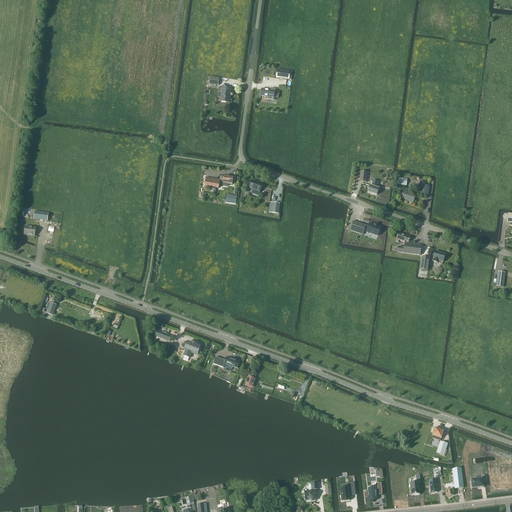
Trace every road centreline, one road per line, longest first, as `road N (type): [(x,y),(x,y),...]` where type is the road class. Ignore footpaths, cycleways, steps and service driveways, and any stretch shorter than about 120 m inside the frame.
road 1 (tertiary): [(511,443),(0,256)]
road 2 (unclassified): [(511,254),(246,164),(240,151),(260,0)]
